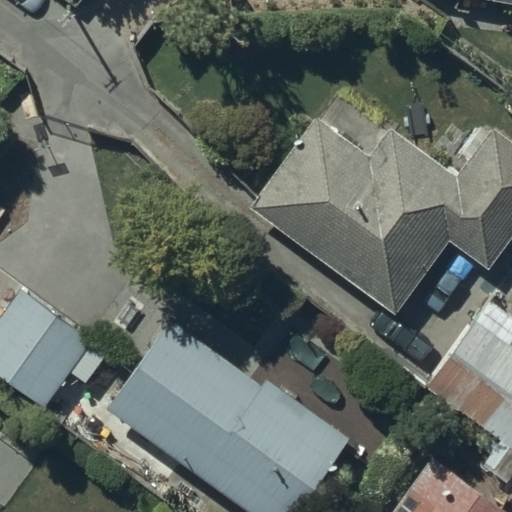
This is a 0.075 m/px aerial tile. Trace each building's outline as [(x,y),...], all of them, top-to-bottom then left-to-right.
[(315,104),(245,198),(393,305),(448,232),(487,261),(511,227),(511,131),(490,116),(455,163),(388,114),(367,143),(315,104)] [(107,344),(20,282),(0,308),(0,368),(43,399),(68,364),(85,376),(107,344)] [(165,307),(103,396),(261,511),(287,511),(349,424),(265,366),(260,373),(165,307)] [(511,338),(474,311),(426,379),(511,440),(511,338)] [(511,511),(511,501),(428,439),(374,511),(511,511)]
